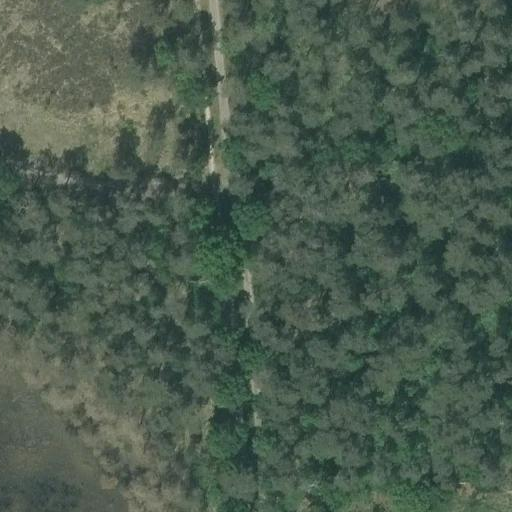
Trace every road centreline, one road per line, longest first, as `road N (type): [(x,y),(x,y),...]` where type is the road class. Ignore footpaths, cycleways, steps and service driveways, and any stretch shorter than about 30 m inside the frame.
road 1 (track): [(231,167),(271,511)]
road 2 (track): [(221,0),(231,167)]
